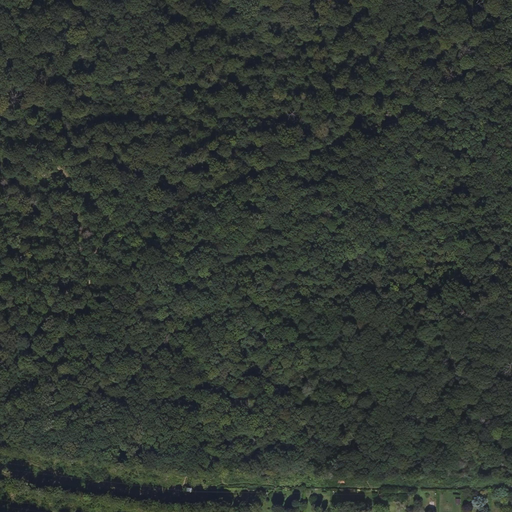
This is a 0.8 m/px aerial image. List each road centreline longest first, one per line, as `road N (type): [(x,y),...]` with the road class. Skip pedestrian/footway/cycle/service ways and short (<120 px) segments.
road 1 (track): [(114,236),(511,76)]
road 2 (track): [(114,236),(0,119)]
